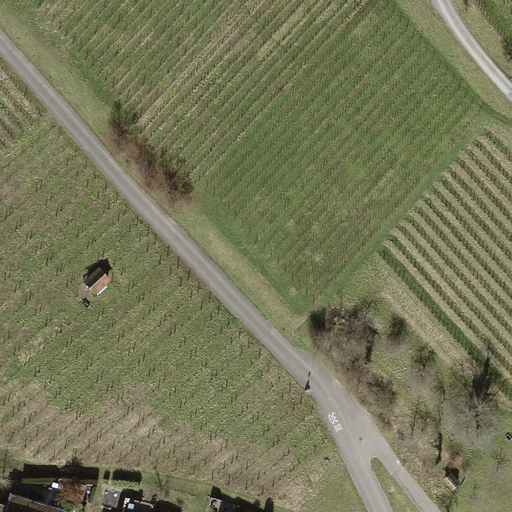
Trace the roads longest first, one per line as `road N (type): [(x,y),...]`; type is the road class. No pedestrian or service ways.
road 1 (track): [(0,40),(68,126),(326,397)]
road 2 (residential): [(326,397),(429,511)]
road 3 (residential): [(326,397),(379,511)]
